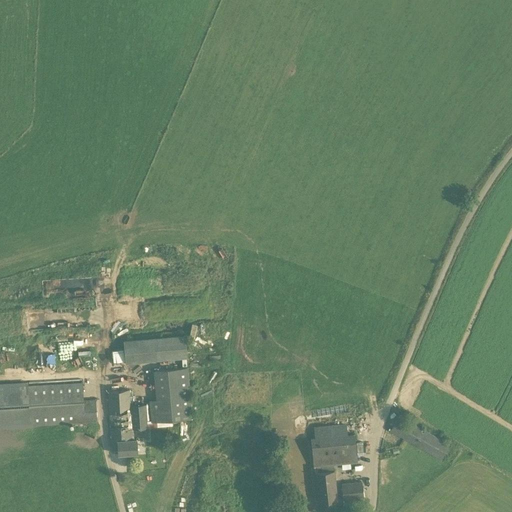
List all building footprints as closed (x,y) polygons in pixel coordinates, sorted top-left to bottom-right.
[(125,363),(187,358),(185,335),(123,341),(125,363)] [(187,367),(153,370),(155,399),(149,400),(151,422),(192,418),(187,367)] [(82,379),(27,382),(27,381),(0,383),(0,428),(30,426),(29,426),(97,422),(95,399),(83,400),(82,379)] [(136,439),(134,439),(133,429),(148,428),(146,404),(131,405),(130,389),(107,391),(110,441),(117,441),(117,454),(137,453),(136,439)] [(441,459),(449,444),(398,415),(390,431),(441,459)] [(322,429),(323,437),(310,438),(313,468),(314,468),(317,503),(337,501),(334,470),(333,465),(357,462),(354,433),(343,434),(343,427),(322,429)] [(363,498),(361,481),(341,483),(343,500),(363,498)]
